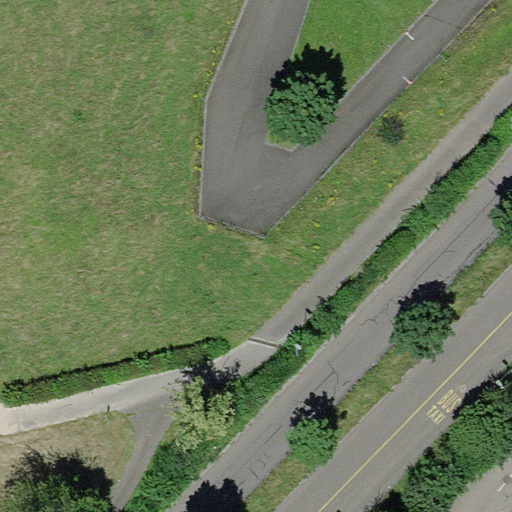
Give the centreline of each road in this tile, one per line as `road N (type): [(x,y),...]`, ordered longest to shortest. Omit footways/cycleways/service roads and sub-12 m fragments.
road 1 (secondary): [(511,187),(207,511)]
road 2 (secondary): [(292,511),(511,286)]
